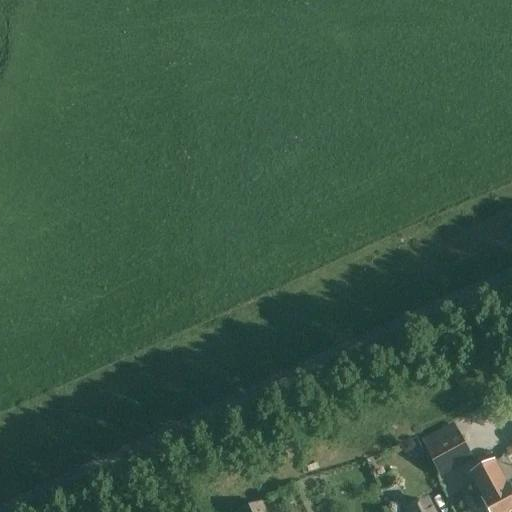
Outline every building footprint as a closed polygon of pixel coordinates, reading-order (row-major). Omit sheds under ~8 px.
[(440,474),(472,457),(461,436),(429,454),(440,474)] [(484,500),(490,511),(511,511),(511,490),(510,486),(508,487),(495,464),(473,476),(486,499),(484,500)] [(315,511),(302,481),(291,486),(302,511),(315,511)] [(434,511),(430,502),(409,511),(434,511)] [(242,511),(267,511),(263,503),(242,511)]
